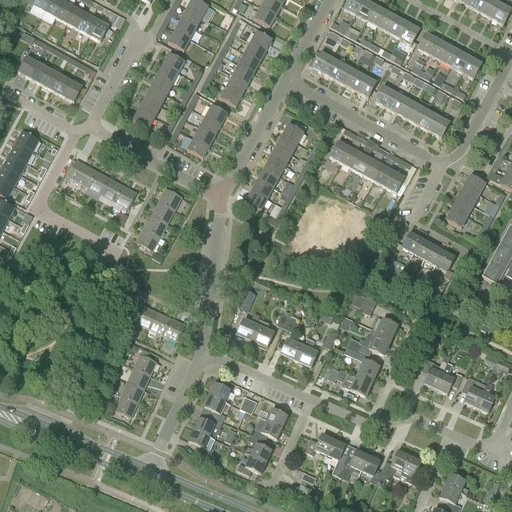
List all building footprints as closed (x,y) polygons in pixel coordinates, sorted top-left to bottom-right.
[(44,15),(51,0),(37,0),(32,9),(44,15)] [(55,21),(63,5),(53,0),(51,0),(44,15),(55,21)] [(90,8),(92,4),(84,0),(80,0),(79,2),(90,8)] [(237,13),(243,1),(240,0),(238,0),(233,11),(237,13)] [(275,19),(281,8),(266,0),(265,0),(260,11),(275,19)] [(266,0),(281,8),(285,0),(266,0)] [(355,18),(364,3),(358,0),(350,0),(344,12),(355,18)] [(469,10),(474,0),(460,0),(458,4),(469,10)] [(480,16),(488,0),(487,0),(474,0),(469,10),(480,16)] [(491,22),(499,6),(488,0),(480,16),(491,22)] [(185,12),(201,21),(208,10),(192,1),(185,12)] [(366,24),(375,9),(364,3),(355,18),(366,24)] [(101,14),(103,10),(92,4),(90,8),(101,14)] [(66,27),(74,11),(63,5),(55,21),(66,27)] [(174,13),(177,8),(173,6),(167,17),(171,19),(174,21),(177,15),(174,13)] [(499,6),(491,22),(502,28),(511,13),(499,6)] [(377,30),(386,15),(375,9),(366,24),(377,30)] [(112,15),(103,10),(101,14),(110,19),(112,15)] [(77,33),(85,17),(74,11),(66,27),(77,33)] [(269,31),(275,19),(260,11),(253,22),(269,31)] [(195,32),(201,21),(185,12),(179,23),(195,32)] [(115,17),(112,15),(110,19),(107,25),(119,31),(124,22),(115,17)] [(388,36),(397,21),(386,15),(377,30),(388,36)] [(88,39),(97,23),(85,17),(77,33),(88,39)] [(165,30),(171,19),(167,17),(161,28),(165,30)] [(399,42),(408,27),(397,21),(388,36),(399,42)] [(231,36),(235,38),(239,30),(243,33),(246,25),(239,22),(237,25),(231,36)] [(344,38),(347,33),(350,27),(341,22),(338,28),(331,25),(328,30),(344,38)] [(97,23),(88,39),(99,45),(108,29),(97,23)] [(189,43),(195,32),(179,23),(173,35),(189,43)] [(408,27),(399,42),(411,49),(419,33),(408,27)] [(159,41),(165,30),(161,28),(155,39),(159,41)] [(339,46),(342,41),(327,33),(324,38),(339,46)] [(347,33),(344,38),(355,44),(358,39),(347,33)] [(183,55),(189,43),(173,35),(167,46),(183,55)] [(249,46),(265,54),(271,43),(256,35),(249,46)] [(30,48),(34,42),(23,36),(20,42),(30,48)] [(229,49),(235,38),(231,36),(225,47),(229,49)] [(428,58),(437,43),(425,36),(417,52),(428,58)] [(366,50),(369,44),(362,40),(359,46),(366,50)] [(351,52),(353,47),(342,41),(339,46),(351,52)] [(45,52),(47,48),(36,42),(34,46),(45,52)] [(439,64),(448,49),(437,43),(428,58),(439,64)] [(377,56),(380,50),(369,44),(366,50),(377,56)] [(259,66),(265,54),(249,46),(243,57),(259,66)] [(322,54),(329,56),(332,48),(325,46),(322,54)] [(223,60),(229,49),(225,47),(219,58),(223,60)] [(353,47),(351,52),(358,56),(361,51),(353,47)] [(56,58),(58,54),(47,48),(45,52),(56,58)] [(450,70),(459,55),(448,49),(439,64),(450,70)] [(388,62),(391,57),(391,56),(380,50),(377,56),(388,62)] [(369,62),(372,57),(364,53),(361,58),(369,62)] [(67,64),(69,60),(58,54),(56,58),(67,64)] [(323,77),(331,61),(320,55),(311,71),(323,77)] [(461,77),(470,61),(459,55),(450,70),(461,77)] [(163,67),(176,74),(182,63),(169,56),(163,67)] [(253,77),(259,66),(243,57),(237,68),(253,77)] [(391,57),(388,62),(400,68),(403,63),(391,57)] [(217,71),(223,60),(219,58),(213,69),(217,71)] [(387,73),(390,67),(376,59),(372,64),(387,73)] [(29,82),(37,66),(26,60),(17,76),(29,82)] [(78,70),(80,66),(69,60),(67,64),(78,70)] [(334,83),(342,67),(331,61),(323,77),(334,83)] [(470,61),(461,77),(473,83),(481,67),(470,61)] [(40,88),(48,72),(37,66),(29,82),(40,88)] [(80,66),(78,70),(89,77),(92,73),(80,66)] [(170,86),(176,74),(163,67),(157,78),(170,86)] [(345,89),(353,74),(342,67),(334,83),(345,89)] [(390,67),(387,73),(391,74),(389,78),(395,81),(397,77),(398,78),(401,72),(390,67)] [(247,88),(253,77),(237,68),(232,79),(247,88)] [(211,82),(217,71),(213,69),(207,80),(211,82)] [(417,78),(420,73),(413,69),(410,74),(417,78)] [(431,79),(434,73),(427,70),(424,75),(431,79)] [(51,94),(59,78),(48,72),(40,88),(51,94)] [(192,84),(196,86),(202,75),(198,73),(192,84)] [(356,95),(365,80),(353,74),(345,89),(356,95)] [(413,86),(416,81),(405,74),(402,80),(413,86)] [(429,84),(431,79),(423,75),(421,80),(429,84)] [(62,100),(70,84),(59,78),(51,94),(62,100)] [(164,97),(170,86),(157,78),(151,90),(164,97)] [(241,99),(247,88),(232,79),(226,90),(241,99)] [(204,93),(211,82),(207,80),(200,91),(204,93)] [(365,80),(356,95),(367,101),(376,86),(365,80)] [(424,92),(427,87),(416,81),(413,86),(411,90),(417,93),(419,90),(424,92)] [(440,90),(442,85),(435,81),(432,86),(440,90)] [(70,84),(62,100),(73,106),(82,90),(70,84)] [(190,97),(196,86),(192,84),(186,95),(190,97)] [(442,85),(440,90),(451,96),(453,91),(442,85)] [(435,98),(438,93),(427,87),(424,92),(435,98)] [(385,111),(394,95),(382,89),(373,105),(385,111)] [(158,108),(164,97),(151,90),(145,101),(158,108)] [(235,110),(241,99),(226,90),(219,102),(235,110)] [(438,93),(435,98),(442,102),(445,97),(438,93)] [(462,102),(465,97),(458,93),(454,98),(462,102)] [(184,108),(190,97),(186,95),(180,106),(184,108)] [(396,117),(405,101),(394,95),(385,111),(396,117)] [(187,111),(191,113),(198,98),(195,96),(187,111)] [(152,119),(158,108),(145,101),(139,112),(152,119)] [(407,123),(416,108),(405,101),(396,117),(407,123)] [(461,112),(464,107),(460,105),(453,101),(450,107),(457,110),(461,112)] [(178,119),(184,108),(180,106),(174,117),(178,119)] [(204,120),(220,128),(227,117),(211,108),(204,120)] [(418,129),(427,114),(416,108),(407,123),(418,129)] [(185,124),(191,113),(187,111),(181,122),(185,124)] [(145,130),(152,119),(139,112),(132,123),(145,130)] [(430,135),(438,120),(427,114),(418,129),(430,135)] [(172,130),(178,119),(174,117),(168,128),(172,130)] [(214,140),(220,128),(204,120),(199,131),(214,140)] [(438,120),(430,135),(441,141),(449,126),(438,120)] [(179,134),(185,124),(181,122),(175,132),(179,134)] [(281,139),(297,147),(303,136),(287,127),(281,139)] [(165,142),(172,130),(168,128),(162,140),(165,142)] [(208,151),(214,140),(199,131),(193,142),(208,151)] [(173,146),(179,134),(175,132),(169,144),(173,146)] [(342,136),(350,140),(352,136),(344,132),(342,136)] [(21,133),(14,145),(32,154),(38,143),(21,133)] [(365,148),(367,144),(356,138),(354,142),(353,142),(351,146),(359,149),(361,146),(365,148)] [(291,158),(297,147),(281,139),(275,150),(291,158)] [(202,162),(208,151),(193,142),(186,154),(202,162)] [(310,155),(315,157),(321,146),(317,143),(310,155)] [(349,150),(338,144),(329,160),(341,166),(349,150)] [(376,154),(378,150),(367,144),(365,148),(376,154)] [(14,145),(8,157),(26,166),(32,154),(14,145)] [(502,161),(508,150),(504,148),(498,159),(502,161)] [(285,169),(291,158),(275,150),(269,161),(285,169)] [(352,172),(360,156),(349,150),(341,166),(352,172)] [(387,160),(389,156),(378,150),(376,154),(387,160)] [(308,168),(315,157),(310,155),(304,166),(308,168)] [(363,179),(372,162),(360,156),(352,172),(363,179)] [(398,166),(400,163),(389,156),(387,160),(398,166)] [(8,157),(2,168),(19,178),(26,166),(8,157)] [(496,172),(502,161),(498,159),(492,170),(496,172)] [(279,180),(285,169),(269,161),(263,172),(279,180)] [(82,187),(91,171),(76,162),(67,179),(82,187)] [(374,185),(383,168),(372,162),(363,179),(374,185)] [(400,163),(398,166),(409,172),(411,168),(400,163)] [(302,179),(308,168),(304,166),(298,177),(302,179)] [(2,168),(0,171),(0,182),(13,189),(19,178),(2,168)] [(385,191),(394,175),(383,168),(374,185),(385,191)] [(494,176),(496,172),(492,170),(486,181),(490,183),(500,188),(499,189),(511,195),(511,180),(505,177),(504,181),(494,176)] [(97,195),(106,179),(91,171),(82,187),(97,195)] [(273,191),(279,180),(263,172),(257,183),(273,191)] [(394,175),(385,191),(396,197),(405,181),(394,175)] [(296,190),(302,179),(298,177),(292,188),(296,190)] [(112,203),(120,186),(106,179),(97,195),(112,203)] [(463,190),(479,199),(485,187),(470,179),(463,190)] [(0,182),(0,197),(7,201),(13,189),(0,182)] [(267,202),(273,191),(257,183),(251,194),(267,202)] [(120,186),(112,203),(127,211),(136,195),(120,186)] [(296,190),(292,188),(289,186),(288,189),(291,190),(286,199),(290,201),(296,190)] [(473,210),(479,199),(463,190),(457,201),(473,210)] [(158,204),(174,213),(181,200),(165,191),(158,204)] [(260,214),(267,202),(251,194),(244,205),(260,214)] [(494,207),(498,209),(504,198),(500,196),(494,207)] [(284,212),(290,201),(286,199),(280,210),(284,212)] [(315,210),(310,209),(295,238),(295,239),(294,239),(310,248),(313,243),(323,244),(327,237),(331,228),(343,230),(353,212),(338,204),(328,203),(321,199),(319,199),(316,206),(315,210)] [(467,221),(473,210),(457,201),(451,212),(467,221)] [(0,202),(0,217),(7,222),(14,210),(0,202)] [(166,226),(174,213),(158,204),(150,217),(166,226)] [(498,209),(494,207),(494,208),(488,205),(483,214),(489,217),(488,218),(492,220),(498,209)] [(278,223),(284,212),(280,210),(274,221),(266,216),(263,222),(275,229),(278,223)] [(461,232),(467,221),(451,212),(445,224),(461,232)] [(122,227),(127,218),(119,214),(116,219),(114,218),(112,222),(122,227)] [(159,240),(166,226),(150,217),(143,231),(159,240)] [(486,231),(492,220),(488,218),(482,229),(486,231)] [(511,229),(510,228),(482,279),(496,287),(498,285),(510,292),(509,295),(511,296),(511,295),(511,229)] [(480,242),(486,231),(482,229),(476,240),(480,242)] [(152,253),(159,240),(143,231),(136,244),(152,253)] [(413,258),(421,243),(410,236),(402,251),(413,258)] [(424,264),(433,249),(421,243),(413,258),(424,264)] [(435,270),(444,255),(433,249),(424,264),(435,270)] [(444,255),(435,270),(446,276),(455,261),(444,255)] [(401,280),(404,275),(393,269),(396,263),(390,260),(385,271),(401,280)] [(404,275),(401,280),(407,283),(410,278),(404,275)] [(425,289),(427,284),(420,280),(417,285),(425,289)] [(257,298),(261,288),(250,283),(246,293),(244,293),(236,311),(247,316),(255,298),(257,298)] [(427,284),(425,289),(431,292),(433,287),(427,284)] [(369,319),(375,306),(354,296),(349,309),(369,319)] [(124,310),(127,302),(121,300),(118,307),(124,310)] [(135,325),(143,308),(129,302),(121,318),(135,325)] [(149,331),(156,314),(143,308),(135,325),(149,331)] [(162,337),(170,321),(156,314),(149,331),(162,337)] [(331,326),(333,320),(323,315),(320,321),(331,326)] [(251,335),(259,318),(253,316),(250,324),(243,321),(236,336),(254,345),(257,338),(251,335)] [(283,331),(289,320),(281,316),(276,328),(283,331)] [(257,338),(254,345),(266,350),(273,335),(267,332),(269,326),(258,321),(259,319),(259,318),(251,335),(257,338)] [(289,320),(283,331),(291,334),(296,323),(289,320)] [(346,320),(340,329),(344,332),(350,323),(346,320)] [(170,321),(162,337),(176,344),(184,327),(170,321)] [(382,343),(389,347),(397,329),(382,322),(376,334),(384,338),(382,343)] [(487,336),(490,331),(482,326),(478,332),(487,336)] [(367,340),(363,348),(369,351),(368,352),(371,353),(383,359),(389,347),(382,343),(384,338),(376,334),(372,343),(367,340)] [(329,352),(335,341),(327,337),(321,348),(329,352)] [(301,357),(308,342),(307,341),(306,345),(295,340),(293,344),(287,341),(280,356),(293,362),(296,355),(301,357)] [(351,341),(347,349),(359,354),(362,347),(358,345),(351,341)] [(296,355),(293,362),(310,370),(317,355),(310,352),(314,344),(308,342),(301,357),(296,355)] [(172,357),(173,351),(161,348),(159,354),(172,357)] [(355,361),(359,354),(347,349),(344,356),(355,361)] [(133,371),(150,379),(156,365),(146,360),(149,355),(143,352),(138,350),(137,353),(141,354),(140,357),(133,371)] [(435,391),(447,366),(450,360),(444,358),(437,373),(431,371),(434,365),(428,362),(422,375),(428,377),(423,386),(435,391)] [(506,377),(511,368),(498,362),(491,378),(498,381),(501,375),(506,377)] [(366,378),(373,382),(378,369),(363,363),(355,380),(363,384),(366,378)] [(447,366),(435,391),(447,397),(451,388),(457,391),(462,379),(456,376),(454,381),(447,378),(452,368),(447,366)] [(144,392),(150,379),(133,371),(127,385),(144,392)] [(334,386),(339,374),(332,371),(326,382),(334,386)] [(363,384),(355,380),(346,376),(344,382),(353,386),(350,393),(365,400),(373,382),(366,378),(363,384)] [(483,394),(487,385),(485,389),(480,386),(478,392),(472,389),(474,384),(468,381),(462,394),(468,396),(464,405),(475,410),(483,394)] [(138,406),(144,392),(127,385),(121,399),(138,406)] [(483,394),(475,410),(487,416),(495,400),(488,397),(493,388),(487,385),(483,394)] [(209,398),(229,407),(231,402),(227,400),(230,393),(214,386),(209,398)] [(243,398),(257,404),(260,398),(246,392),(243,398)] [(229,408),(229,407),(209,398),(204,409),(213,413),(210,419),(223,424),(225,418),(220,416),(224,406),(229,408)] [(131,420),(138,406),(121,399),(115,413),(131,420)] [(245,413),(250,402),(245,399),(240,411),(245,413)] [(250,402),(245,413),(251,416),(256,404),(250,402)] [(266,423),(282,430),(287,418),(272,411),(266,423)] [(220,430),(223,424),(210,419),(208,425),(198,421),(193,432),(215,441),(217,437),(211,434),(214,428),(220,430)] [(276,442),(282,430),(266,423),(261,434),(256,432),(253,438),(265,443),(268,438),(276,442)] [(207,459),(215,441),(193,432),(188,443),(197,447),(194,454),(207,459)] [(231,446),(236,434),(230,432),(224,443),(231,446)] [(326,457),(333,442),(321,437),(317,446),(310,442),(304,455),(312,458),(315,452),(326,457)] [(263,449),(265,443),(253,438),(250,444),(255,447),(250,458),(266,465),(271,453),(263,449)] [(337,479),(347,459),(341,456),(345,448),(333,442),(326,457),(337,462),(335,468),(331,476),(337,479)] [(361,473),(368,458),(356,453),(352,461),(347,459),(337,479),(346,483),(351,474),(352,474),(354,470),(361,473)] [(402,477),(410,459),(398,453),(387,477),(381,475),(376,486),(382,489),(385,482),(390,484),(395,474),(400,476),(402,477)] [(261,476),(266,465),(250,458),(245,469),(240,467),(237,473),(250,478),(253,472),(261,476)] [(376,486),(381,475),(376,472),(380,464),(368,458),(361,473),(372,478),(369,483),(376,486)] [(402,477),(400,476),(397,485),(403,487),(408,476),(414,479),(421,464),(410,459),(402,477)] [(313,486),(316,480),(304,475),(301,482),(302,482),(306,485),(307,483),(313,486)] [(458,495),(465,498),(468,493),(461,489),(463,483),(447,476),(442,488),(458,495)] [(454,506),(458,495),(442,488),(437,500),(446,503),(444,510),(448,511),(457,511),(459,509),(454,506)] [(489,509),(495,497),(488,495),(483,507),(489,509)]
